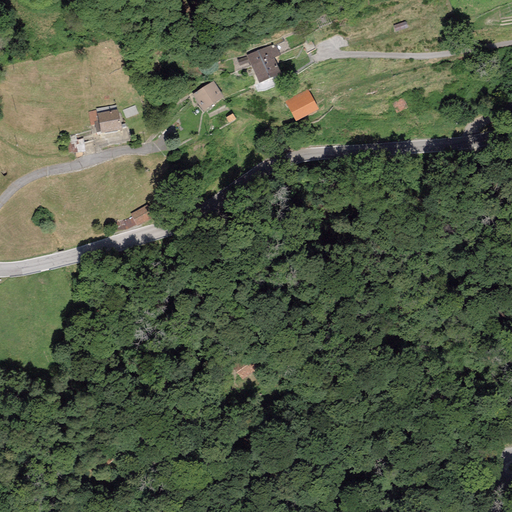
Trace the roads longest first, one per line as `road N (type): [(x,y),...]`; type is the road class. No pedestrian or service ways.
road 1 (tertiary): [(0,268),(171,226),(282,158),(463,143)]
road 2 (residential): [(324,55),(415,56),(511,42)]
road 3 (residential): [(0,201),(40,172),(159,145)]
